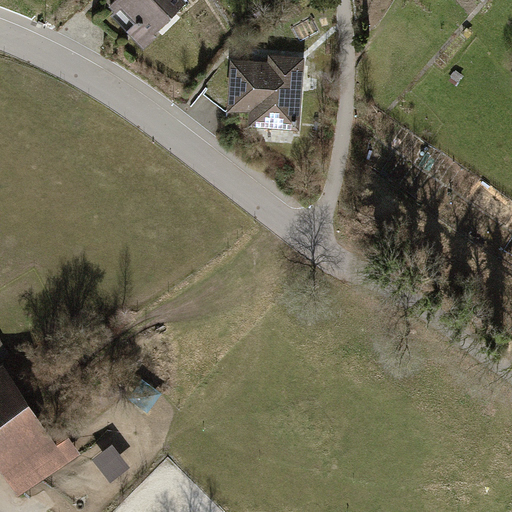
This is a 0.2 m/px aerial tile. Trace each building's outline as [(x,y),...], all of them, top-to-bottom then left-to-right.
[(184,0),(126,0),(109,16),(143,53),(192,9),(184,0)] [(268,62),(230,59),(225,112),(248,114),(247,128),(297,133),(304,59),(269,56),(268,62)] [(0,335),(0,359),(9,355),(0,335)] [(0,467),(17,492),(77,452),(57,421),(46,429),(0,361),(0,467)] [(115,441),(96,454),(112,476),(130,463),(115,441)]
